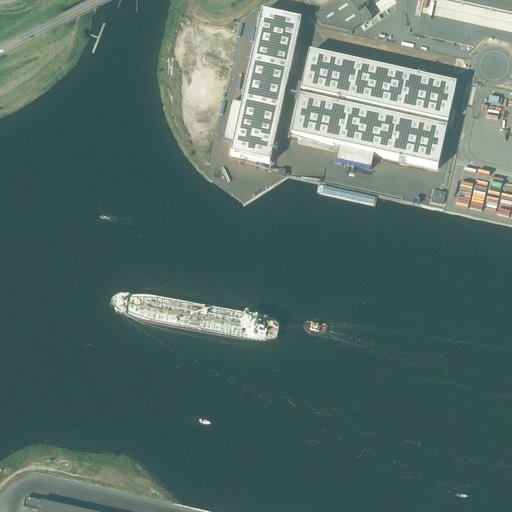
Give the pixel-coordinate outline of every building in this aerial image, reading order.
[(340,0),(315,16),(320,24),(352,32),(371,19),(370,17),(367,12),(365,10),(378,2),(376,0),(340,0)] [(511,0),(444,0),(446,0),(453,2),(459,3),(462,4),(466,5),(471,6),(479,8),(486,9),(490,10),(494,11),(502,13),(509,14),(511,14),(511,0)] [(231,103),(223,142),(233,144),(230,156),(270,165),(294,52),(301,23),(262,14),(242,105),(231,103)] [(349,47),(349,48),(384,55),(385,52),(385,50),(350,42),(350,44),(347,43),(347,46),(349,47)] [(309,55),(300,94),(447,126),(456,87),(309,55)] [(489,97),(488,102),(501,105),(502,99),(489,97)] [(299,98),(291,138),(339,148),(335,163),(371,171),(373,158),(374,156),(437,170),(446,131),(299,98)] [(496,108),(491,138),(497,139),(502,109),(496,108)] [(496,154),(494,161),(506,164),(508,157),(496,154)] [(455,203),(458,191),(452,189),(449,202),(455,203)] [(434,191),(431,203),(443,205),(445,194),(434,191)] [(25,499),(23,508),(39,511),(41,502),(25,499)] [(39,511),(38,511),(86,511),(41,502),(39,511)]
